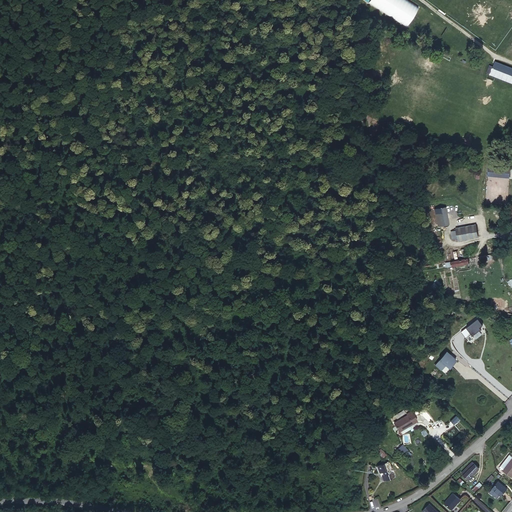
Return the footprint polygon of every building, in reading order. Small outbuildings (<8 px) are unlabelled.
[(365,0),(406,26),(419,6),(410,0),(365,0)] [(511,70),(495,64),(491,77),(511,85),(511,70)] [(509,169),(488,168),(487,175),(509,176),(509,169)] [(448,224),(445,206),(434,208),(437,226),(448,224)] [(476,226),(455,229),(455,230),(457,239),(457,240),(478,237),(476,226)] [(482,324),(478,318),(461,331),(466,337),(471,333),(473,335),(481,328),(479,326),(482,324)] [(450,366),(456,360),(446,351),(441,356),(442,357),(435,365),(441,370),(447,363),(450,366)] [(406,417),(393,425),(398,433),(415,422),(409,413),(405,415),(406,417)] [(455,416),(450,422),(453,425),(458,419),(455,416)] [(402,444),(398,448),(404,453),(408,449),(402,444)] [(511,469),(511,454),(500,467),(509,474),(511,469)] [(391,477),(386,460),(377,463),(378,470),(380,469),(382,474),(380,475),(381,480),(391,477)] [(471,461),(467,465),(473,470),(477,466),(471,461)] [(473,470),(467,465),(460,472),(466,478),(473,470)] [(504,487),(496,479),(490,487),(494,491),(498,494),(504,487)] [(459,495),(451,489),(442,500),(450,507),(459,495)] [(424,501),(418,509),(420,511),(437,511),(436,511),(424,501)]
